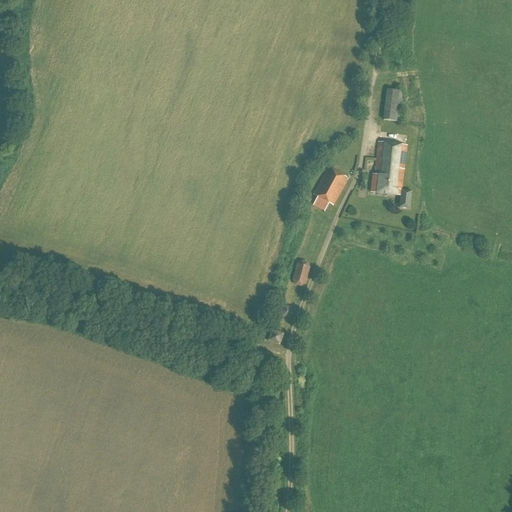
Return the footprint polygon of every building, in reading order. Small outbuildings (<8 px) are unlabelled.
[(399,123),(403,92),(386,90),(382,121),(399,123)] [(401,191),(407,146),(378,143),(374,175),(373,175),(370,193),(400,196),(399,208),(409,210),(411,192),(401,191)] [(333,206),(349,179),(328,168),(312,195),(317,197),(312,206),(324,212),(329,204),(333,206)] [(300,287),(305,284),(309,268),(307,263),(302,262),(297,264),(293,281),(295,285),(300,287)] [(292,307),(285,308),(287,316),(294,315),(292,307)]
